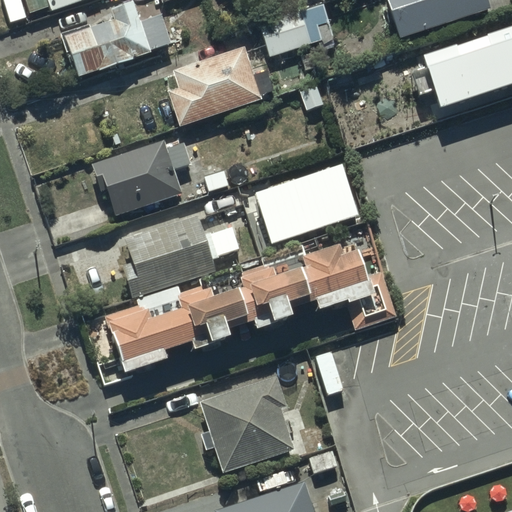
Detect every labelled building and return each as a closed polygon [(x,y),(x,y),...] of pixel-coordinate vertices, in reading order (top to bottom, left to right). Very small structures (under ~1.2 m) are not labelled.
[(30,0),(17,5),(23,22),(43,15),(45,20),(95,2),(94,0),(30,0)] [(156,0),(159,8),(184,0),(156,0)] [(484,0),(380,0),(393,40),(487,9),(484,0)] [(83,32),(58,43),(74,87),(149,61),(147,57),(169,50),(159,20),(137,28),(130,8),(107,17),(111,28),(85,37),(83,32)] [(253,24),(266,63),(305,50),(294,13),(253,24)] [(511,25),(419,57),(437,109),(511,84),(511,25)] [(178,95),(167,98),(178,132),(257,107),(241,55),(172,77),(178,95)] [(162,147),(88,173),(96,200),(100,199),(110,226),(122,222),(180,202),(162,147)] [(342,164),(256,193),(273,245),(360,216),(342,164)] [(198,216),(122,240),(130,264),(121,267),(131,298),(215,272),(198,216)] [(141,301),(100,313),(121,375),(166,361),(163,352),(189,344),(182,319),(187,318),(192,336),(202,333),(207,352),(228,344),(223,330),(248,322),(242,301),(246,300),(251,314),(263,311),(269,331),(289,325),(285,310),(311,301),(314,312),(342,303),(348,323),(390,311),(376,268),(360,273),(354,254),(337,259),(333,248),(299,260),(302,270),(271,280),(265,263),(234,273),(241,290),(210,300),(204,281),(174,292),(180,310),(147,320),(141,301)] [(330,353),(313,358),(324,397),(342,393),(330,353)] [(272,385),(197,410),(221,481),(290,457),(275,414),(281,413),(272,385)] [(332,450),(292,464),(298,481),(338,466),(332,450)] [(511,511),(511,463),(430,491),(422,496),(416,503),(411,511),(511,511)] [(307,511),(300,488),(228,511),(307,511)]
